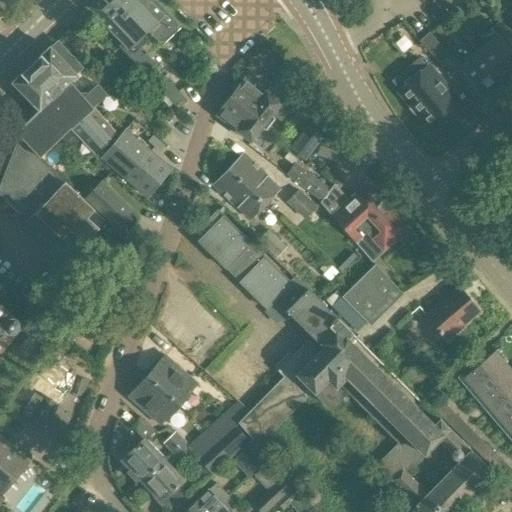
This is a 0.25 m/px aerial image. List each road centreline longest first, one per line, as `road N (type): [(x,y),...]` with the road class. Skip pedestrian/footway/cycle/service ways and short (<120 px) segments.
road 1 (residential): [(115,511),(82,475),(224,55),(266,0)]
road 2 (secondary): [(430,200),(356,100),(300,0)]
road 3 (secondary): [(511,294),(430,200)]
